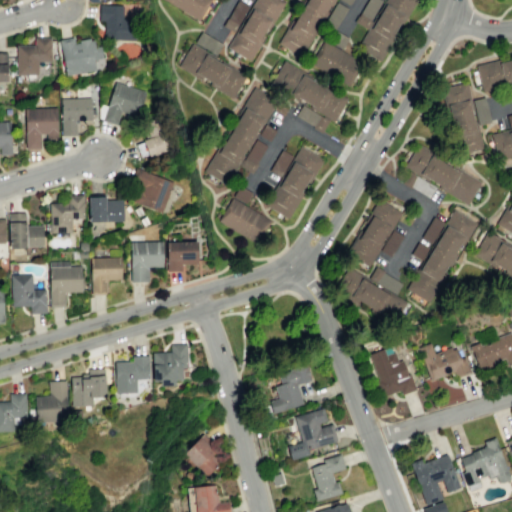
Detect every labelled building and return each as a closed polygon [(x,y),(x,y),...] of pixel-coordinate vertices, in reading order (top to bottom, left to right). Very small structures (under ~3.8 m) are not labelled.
[(163,0),(209,0),(197,20),(163,0)] [(236,0),(222,25),(233,31),(247,5),(237,0),(236,0)] [(248,61),(225,47),(253,0),(282,0),(284,1),(248,61)] [(277,39),(300,0),(330,0),(300,52),(277,39)] [(357,46),(383,0),(414,0),(381,59),(357,46)] [(336,25),(345,7),(335,2),(326,20),(336,25)] [(99,4),(122,5),(122,18),(135,19),(134,40),(103,39),(103,20),(98,20),(99,4)] [(215,54),(221,43),(200,31),(194,42),(215,54)] [(342,48),(346,36),(333,31),(329,43),(342,48)] [(33,37),(50,37),(49,60),(36,61),(37,74),(15,75),(15,45),(33,45),(33,37)] [(57,39),(72,37),(73,43),(78,42),(78,40),(88,37),(89,40),(92,39),(94,46),(99,45),(102,57),(92,59),(94,69),(64,75),(57,39)] [(177,65),(191,42),(244,75),(230,98),(177,65)] [(350,85),(361,59),(321,42),(309,67),(350,85)] [(332,117),(269,80),(282,57),(346,94),(332,117)] [(473,64),(497,58),(498,63),(511,59),(511,83),(481,92),(479,85),(473,87),(469,70),(474,68),(473,64)] [(113,81),(145,91),(134,126),(122,122),(125,113),(119,111),(115,124),(101,120),(113,81)] [(202,167),(253,83),(275,96),(224,180),(202,167)] [(478,132),(483,150),(460,156),(455,138),(458,137),(452,113),(448,115),(442,91),(466,85),(473,109),(470,109),(476,133),(478,132)] [(59,98),(90,97),(90,120),(78,120),(78,123),(74,123),(75,135),(60,135),(59,98)] [(473,101),(484,98),(490,123),(479,126),(473,101)] [(294,118),(322,129),(327,118),(299,106),(294,118)] [(23,108),(55,107),(56,139),(45,139),(45,133),(39,134),(39,148),(24,149),(23,108)] [(139,157),(147,154),(147,156),(170,148),(159,116),(139,123),(145,138),(141,140),(141,141),(134,144),(139,157)] [(0,121),(8,121),(10,154),(0,154),(0,121)] [(491,134),(511,129),(511,157),(498,161),(491,134)] [(263,201),(299,142),(322,156),(287,215),(270,205),(263,201)] [(480,181),(458,168),(459,167),(417,143),(415,145),(411,143),(405,151),(397,164),(466,204),(480,181)] [(134,166),(173,182),(160,213),(127,200),(132,188),(139,191),(142,186),(128,180),(134,166)] [(434,187),(417,177),(411,187),(429,197),(434,187)] [(217,220),(254,243),(266,224),(268,220),(243,204),(250,193),(238,185),(224,209),(217,220)] [(82,194),(83,218),(70,218),(70,231),(49,232),(49,229),(46,229),(46,223),(48,223),(48,202),(66,202),(66,194),(82,194)] [(87,196),(104,196),(104,200),(122,199),(122,221),(88,222),(87,196)] [(368,267),(346,254),(359,232),(363,235),(369,226),(364,223),(378,200),(401,214),(368,267)] [(511,235),(495,225),(507,207),(511,210),(511,208),(511,235)] [(454,211),(476,225),(463,248),(461,247),(445,274),(447,275),(429,304),(406,290),(424,261),(427,263),(443,236),(441,235),(454,211)] [(7,213),(23,212),(24,226),(41,225),(42,246),(25,246),(25,248),(8,248),(7,213)] [(422,238),(433,218),(444,224),(433,244),(422,238)] [(380,252),(393,232),(404,238),(392,259),(380,252)] [(511,279),(505,275),(506,273),(491,265),(474,256),(487,233),(504,243),(501,247),(511,253),(511,279)] [(128,241),(161,241),(161,266),(147,266),(148,282),(129,282),(128,241)] [(164,241),(196,241),(196,264),(180,264),(180,271),(165,271),(164,241)] [(411,255),(418,244),(429,250),(422,261),(411,255)] [(89,258),(119,256),(120,279),(106,279),(106,281),(104,281),(104,294),(90,294),(89,258)] [(47,266),(80,265),(81,292),(63,292),(63,306),(49,307),(47,266)] [(390,299),(392,296),(407,304),(394,326),(380,318),(351,301),(356,292),(340,283),(348,269),(364,278),(362,283),(390,299)] [(368,279),(375,269),(402,286),(396,296),(368,279)] [(9,274),(31,273),(31,289),(44,289),(45,312),(29,313),(28,305),(10,306),(9,274)] [(498,341),(497,339),(511,334),(511,364),(507,366),(505,360),(493,364),(495,368),(479,374),(471,351),(470,348),(479,344),(480,347),(487,345),(498,341)] [(417,346),(429,342),(433,352),(450,346),(451,349),(455,347),(459,357),(463,355),(468,370),(454,375),(453,371),(441,375),(429,379),(417,346)] [(169,343),(185,343),(186,367),(181,367),(181,379),(173,380),(173,385),(159,385),(158,381),(151,381),(151,352),(169,351),(169,343)] [(384,394),(379,396),(375,385),(380,383),(368,353),(382,348),(384,354),(393,351),(397,360),(400,359),(406,374),(409,373),(415,388),(400,394),(398,389),(384,394)] [(130,355),(147,355),(148,379),(135,379),(135,392),(114,393),(113,361),(131,361),(130,355)] [(279,383),(276,372),(305,364),(310,379),(295,384),(301,403),(271,413),(268,401),(277,398),(273,386),(279,383)] [(86,368),(103,367),(104,397),(91,397),(91,405),(70,406),(69,376),(79,376),(79,373),(86,373),(86,368)] [(46,381),(64,380),(66,420),(34,421),(33,395),(47,395),(46,381)] [(7,392),(24,392),(25,416),(12,417),(12,430),(0,430),(0,401),(7,401),(7,392)] [(289,459),(285,446),(301,441),(293,416),(322,407),(326,420),(317,422),(318,427),(331,423),(336,440),(307,449),(309,453),(289,459)] [(181,453),(202,432),(211,442),(207,446),(213,452),(210,454),(219,462),(206,476),(196,466),(194,467),(181,453)] [(460,472),(465,486),(478,481),(476,478),(487,474),(488,478),(495,476),(497,482),(509,478),(493,436),(482,440),(484,445),(481,446),(482,447),(469,452),(470,453),(458,458),(463,470),(460,472)] [(322,463),(321,458),(339,453),(343,467),(329,471),(333,482),(337,481),(340,492),(314,500),(310,489),(315,488),(309,467),(322,463)] [(408,462),(424,505),(440,498),(434,481),(440,479),(445,492),(458,487),(445,453),(421,463),(419,458),(408,462)] [(269,475),(279,472),(283,483),(273,486),(269,475)] [(192,486),(194,511),(227,511),(226,501),(216,501),(216,494),(214,494),(213,484),(192,486)] [(421,508),(422,511),(445,511),(441,501),(421,508)] [(314,511),(346,502),(348,511),(314,511)]
